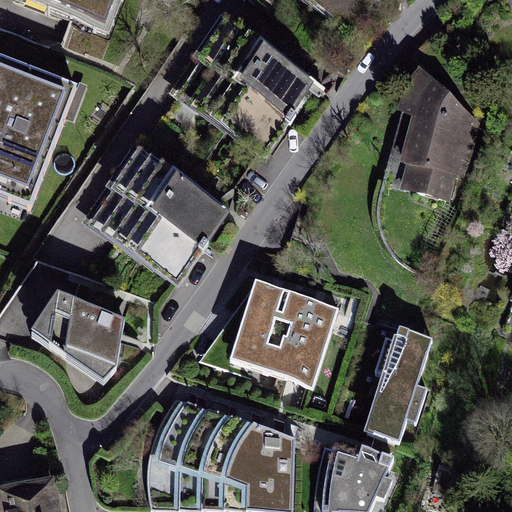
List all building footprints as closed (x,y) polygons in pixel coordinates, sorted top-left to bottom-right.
[(106,38),(120,0),(10,0),(10,1),(106,38)] [(384,0),(299,0),(354,41),(384,0)] [(314,84),(240,32),(186,109),(259,161),(314,84)] [(92,101),(0,64),(0,203),(44,221),(92,101)] [(486,130),(420,72),(400,194),(456,209),(486,130)] [(218,210),(144,157),(92,230),(165,283),(218,210)] [(141,308),(52,276),(15,328),(112,394),(128,376),(141,308)] [(339,319),(261,291),(245,334),(323,363),(339,319)] [(441,350),(404,337),(370,437),(407,449),(441,350)] [(149,489),(151,510),(179,511),(181,477),(190,447),(200,427),(210,413),(176,403),(164,422),(151,461),(149,489)] [(234,420),(210,413),(200,427),(190,447),(181,477),(179,511),(198,511),(204,511),(205,486),(210,461),(221,437),(234,420)] [(255,426),(234,420),(221,437),(210,461),(205,486),(204,511),(227,511),(228,482),(232,464),(242,443),(255,426)] [(272,431),(255,426),(242,443),(232,464),(228,482),(227,511),(250,511),(251,493),(255,470),(262,448),(272,431)] [(294,511),(297,438),(272,431),(262,448),(255,470),(251,493),(250,511),(294,511)] [(333,480),(327,511),(371,511),(375,500),(385,502),(390,482),(384,481),(390,458),(359,450),(356,461),(330,455),(325,478),(333,480)] [(57,511),(50,476),(0,486),(0,496),(3,511),(57,511)]
